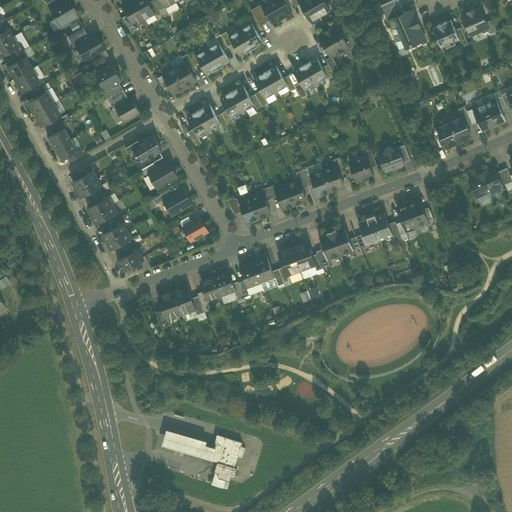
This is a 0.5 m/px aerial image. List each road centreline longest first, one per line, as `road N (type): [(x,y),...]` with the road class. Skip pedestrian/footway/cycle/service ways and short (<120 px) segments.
road 1 (residential): [(237,247),(511,138)]
road 2 (primary): [(297,511),(511,349)]
road 3 (track): [(241,508),(449,354)]
road 4 (secondary): [(75,306),(0,140)]
road 5 (residential): [(75,306),(237,247)]
road 6 (secondary): [(114,461),(75,306)]
road 7 (residential): [(161,115),(297,37)]
road 8 (residential): [(237,247),(161,115)]
road 9 (residential): [(161,115),(93,5)]
road 10 (track): [(115,490),(139,486),(241,508)]
road 11 (residential): [(55,176),(161,115)]
